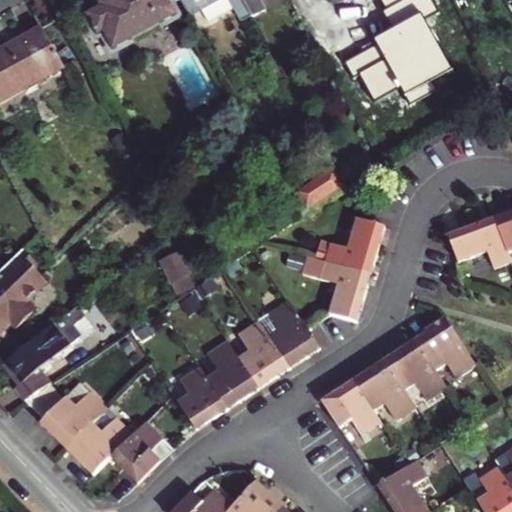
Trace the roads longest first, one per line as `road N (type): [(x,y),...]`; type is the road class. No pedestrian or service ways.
road 1 (residential): [(248,424),(370,341),(430,196),(463,177),(511,174)]
road 2 (residential): [(142,511),(248,424)]
road 3 (residential): [(336,511),(248,424)]
